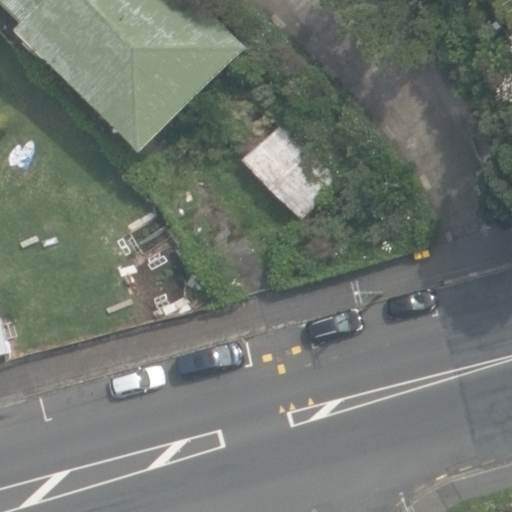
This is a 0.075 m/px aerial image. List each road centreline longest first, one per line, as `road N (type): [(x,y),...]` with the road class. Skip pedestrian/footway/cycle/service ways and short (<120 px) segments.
road 1 (secondary): [(0,493),(257,421)]
road 2 (secondary): [(257,421),(511,352)]
